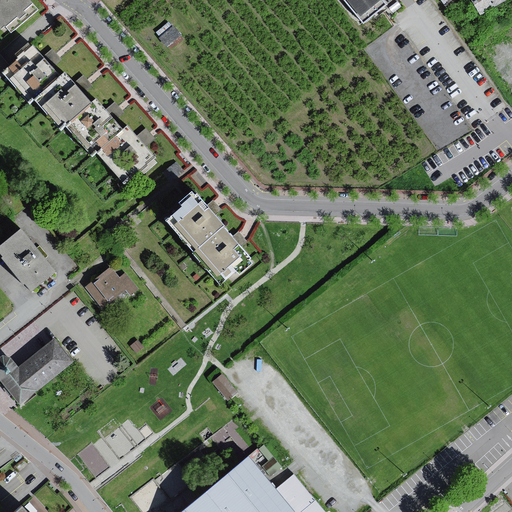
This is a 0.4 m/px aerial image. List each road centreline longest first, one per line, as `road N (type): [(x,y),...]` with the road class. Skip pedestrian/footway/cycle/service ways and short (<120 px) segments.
road 1 (residential): [(70,0),(247,199),(302,208),(468,210),(511,178)]
road 2 (residential): [(0,423),(71,478),(98,511)]
